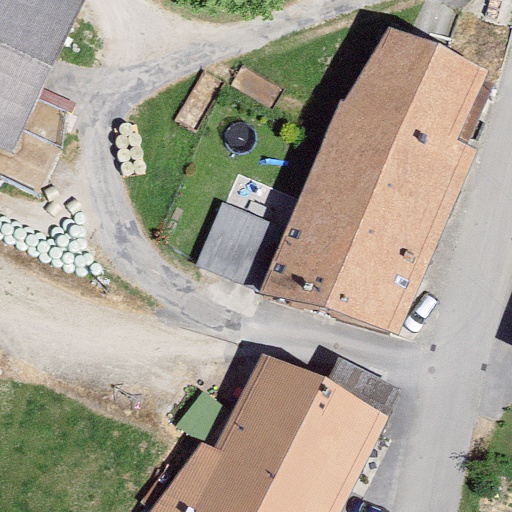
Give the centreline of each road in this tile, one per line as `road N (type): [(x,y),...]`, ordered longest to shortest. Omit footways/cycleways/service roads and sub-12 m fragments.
road 1 (track): [(348,0),(177,58),(125,92),(97,146),(115,219),(176,295),(450,408)]
road 2 (residential): [(432,511),(450,408),(511,183)]
